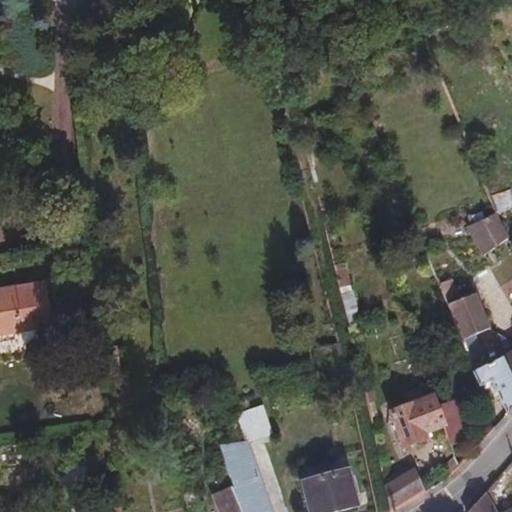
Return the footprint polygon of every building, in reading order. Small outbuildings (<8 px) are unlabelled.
[(509,238),(496,214),(467,228),(483,256),(509,238)] [(346,263),(333,265),(336,279),(349,276),(346,263)] [(462,342),(489,330),(476,295),(461,299),(451,279),(438,284),(462,342)] [(48,282),(0,289),(0,332),(55,324),(48,282)] [(489,330),(462,342),(468,355),(495,344),(489,330)] [(349,387),(339,343),(316,349),(314,349),(324,392),(349,387)] [(511,353),(503,359),(511,377),(511,353)] [(507,415),(511,409),(511,377),(503,359),(475,372),(473,375),(480,388),(491,383),(507,415)] [(426,434),(444,426),(437,410),(433,399),(392,415),(405,448),(427,440),(426,434)] [(454,403),(437,410),(444,426),(458,468),(468,457),(462,441),(469,439),(454,403)] [(245,442),(246,443),(271,435),(261,407),(235,415),(245,442)] [(269,511),(246,443),(245,442),(220,446),(233,490),(242,511),(269,511)] [(304,483),(348,471),(343,457),(300,468),(304,483)] [(87,467),(64,465),(62,486),(85,488),(87,467)] [(412,465),(383,481),(390,511),(394,511),(425,494),(412,465)] [(344,511),(358,509),(348,471),(304,483),(310,511),(344,511)] [(242,511),(233,490),(213,498),(218,511),(242,511)] [(469,511),(493,511),(485,494),(469,511)]
